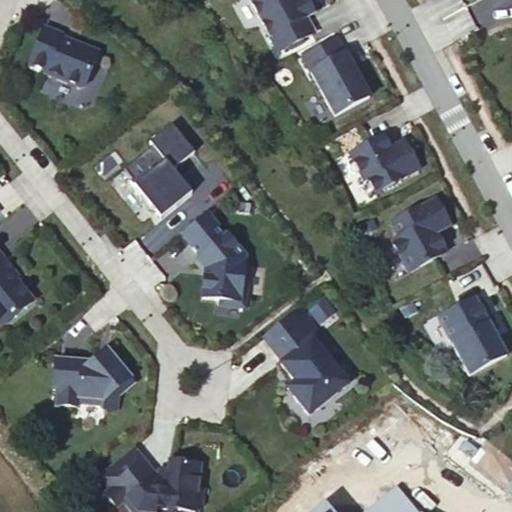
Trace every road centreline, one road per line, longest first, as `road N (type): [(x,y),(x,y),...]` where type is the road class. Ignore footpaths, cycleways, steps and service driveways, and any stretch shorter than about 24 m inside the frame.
road 1 (residential): [(0,117),(191,385)]
road 2 (residential): [(387,0),(511,233)]
